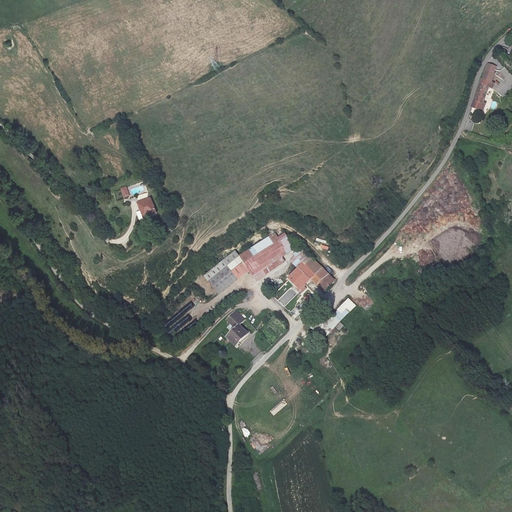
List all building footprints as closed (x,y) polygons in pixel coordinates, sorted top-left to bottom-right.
[(483,78),(482,78),(476,96),(472,107),(483,111),(486,102),(484,102),(488,87),(490,88),(492,81),(495,73),(494,72),(496,66),(489,63),(483,78)] [(128,187),(122,189),(125,199),(131,197),(128,187)] [(151,197),(138,202),(143,216),(155,212),(151,197)] [(235,250),(204,276),(219,293),(249,270),(255,280),(284,261),(282,257),(295,248),(285,233),(277,237),(275,233),(239,256),(235,250)] [(291,260),(298,268),(309,257),(299,249),(294,254),(296,255),(291,260)] [(312,277),(326,290),(338,279),(312,254),(309,257),(298,268),(288,279),(299,289),(312,277)] [(305,297),(306,299),(312,304),(318,297),(315,294),(312,297),(309,294),(305,297)] [(312,304),(306,299),(302,303),(307,309),(307,308),(312,304)] [(322,340),(355,306),(349,299),(315,333),(322,340)] [(196,319),(192,311),(186,315),(185,313),(165,325),(170,334),(196,319)] [(236,328),(227,336),(237,347),(250,334),(241,326),(246,320),(237,311),(228,320),(236,328)] [(338,331),(343,325),(340,322),(335,328),(338,331)]
